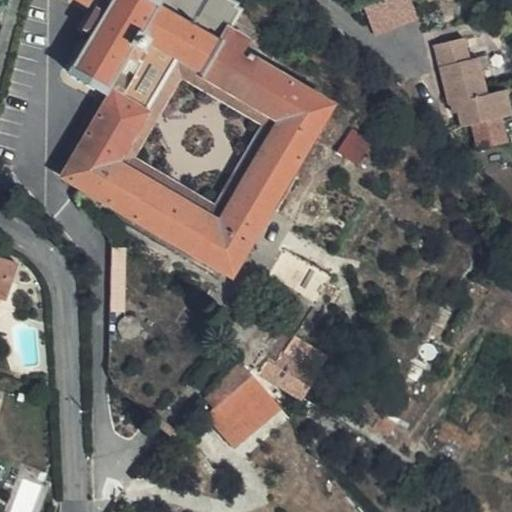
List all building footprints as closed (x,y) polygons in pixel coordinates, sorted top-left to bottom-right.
[(75,0),(90,8),(94,0),(75,0)] [(385,27),(418,17),(412,0),(383,0),(376,2),(385,27)] [(218,38),(162,7),(142,41),(152,47),(144,60),(133,54),(109,95),(63,175),(236,277),(329,107),(246,55),(252,42),(225,26),(218,38)] [(460,129),(497,120),(505,118),(499,90),(481,94),(473,58),(462,59),(456,36),(425,44),(449,132),(460,129)] [(501,143),(497,120),(460,129),(466,152),(501,143)] [(313,302),(329,274),(282,247),(266,275),(313,302)] [(0,292),(9,262),(0,259),(0,292)] [(296,401),(302,404),(319,380),(282,352),(273,362),(267,359),(260,366),(256,374),(296,401)] [(213,407),(250,373),(238,361),(218,379),(219,382),(204,395),(213,407)] [(213,407),(204,415),(240,455),(287,414),(250,373),(213,407)]
